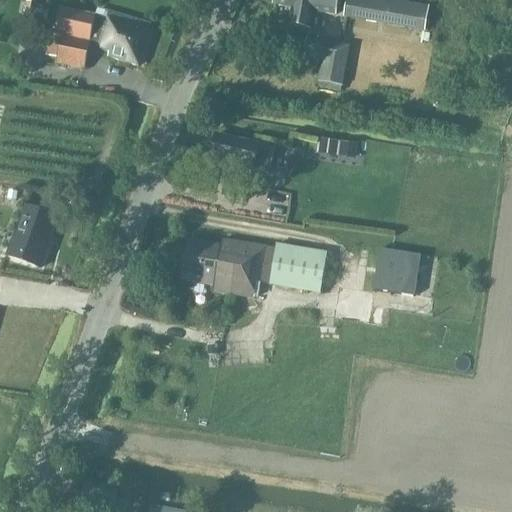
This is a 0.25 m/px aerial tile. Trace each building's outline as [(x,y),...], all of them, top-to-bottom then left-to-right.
[(291,9),(288,26),(311,31),(314,13),(337,17),(340,0),(272,0),(272,6),(291,9)] [(382,0),(348,0),(346,12),(426,25),(429,8),(382,0)] [(61,9),(56,36),(63,37),(58,64),(85,70),(90,43),(98,46),(97,50),(110,54),(109,59),(139,68),(145,49),(152,25),(109,12),(107,20),(96,17),(96,16),(61,9)] [(307,40),(304,57),(322,61),(318,80),(337,84),(344,46),(307,40)] [(216,135),(210,161),(253,171),(253,170),(269,173),(274,150),(258,146),(259,145),(216,135)] [(319,151),(355,157),(358,142),(321,136),(319,151)] [(44,242),(53,217),(26,207),(6,256),(40,268),(49,243),(44,242)] [(269,284),(275,249),(222,240),(222,246),(189,240),(182,280),(212,285),(211,292),(254,299),(257,282),(269,284)] [(276,245),(275,249),(269,286),(321,294),(328,253),(276,245)] [(379,250),(373,291),(415,297),(422,256),(379,250)] [(81,510),(93,511),(113,511),(118,492),(86,486),(81,510)]
